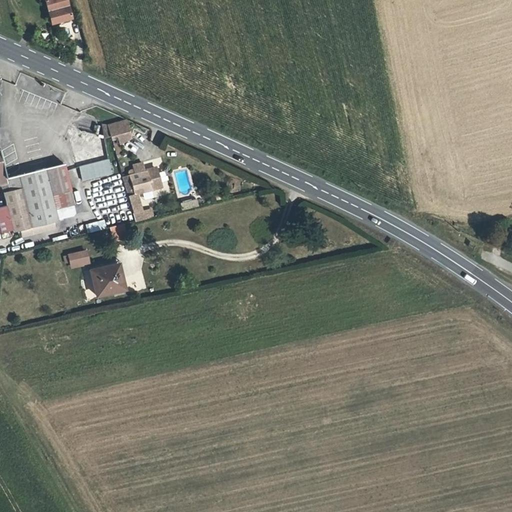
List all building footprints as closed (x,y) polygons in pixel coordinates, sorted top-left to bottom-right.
[(65,0),(44,0),(50,20),(69,16),(65,0)] [(123,119),(105,121),(108,134),(110,140),(127,135),(126,130),(123,119)] [(83,145),(87,133),(76,129),(72,141),(83,145)] [(0,193),(8,192),(17,233),(43,228),(56,225),(60,224),(57,212),(75,208),(64,168),(6,181),(0,154),(0,193)] [(148,210),(138,212),(133,195),(156,190),(150,170),(142,172),(140,163),(131,165),(133,174),(121,176),(132,222),(149,217),(148,210)] [(110,164),(81,171),(84,183),(113,177),(110,164)] [(187,208),(186,201),(175,204),(177,210),(187,208)] [(87,233),(105,228),(102,219),(85,225),(87,233)] [(57,231),(56,225),(43,228),(44,233),(57,231)] [(112,236),(120,233),(118,225),(109,227),(112,236)] [(81,252),(63,257),(66,267),(83,262),(81,252)] [(109,265),(85,272),(92,298),(116,291),(109,265)]
